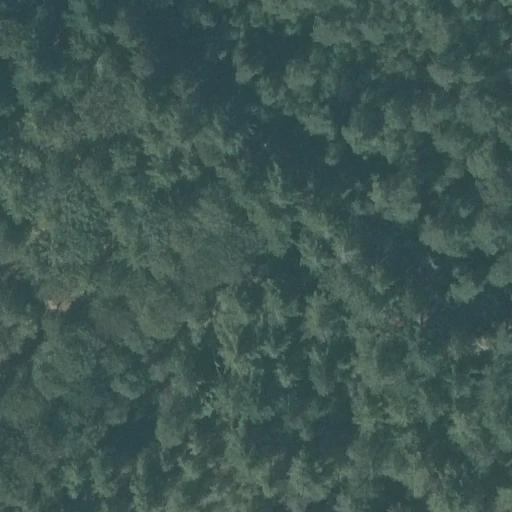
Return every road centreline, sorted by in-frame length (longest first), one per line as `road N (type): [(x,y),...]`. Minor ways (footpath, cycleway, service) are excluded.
road 1 (track): [(97,0),(511,371)]
road 2 (track): [(0,448),(278,162)]
